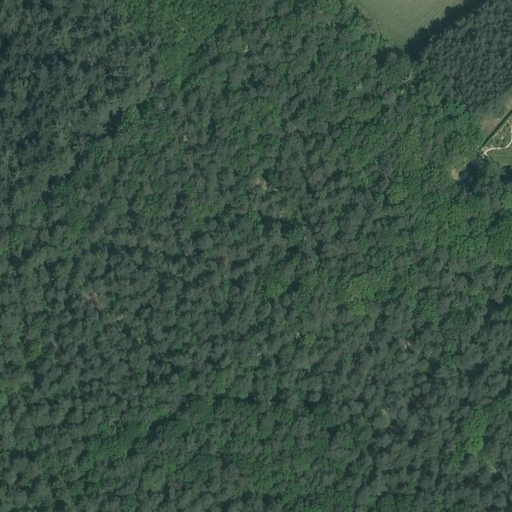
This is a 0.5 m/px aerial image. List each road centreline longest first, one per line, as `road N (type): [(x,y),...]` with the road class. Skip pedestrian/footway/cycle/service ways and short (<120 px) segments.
road 1 (track): [(511,206),(20,511)]
road 2 (track): [(246,0),(0,229)]
road 3 (track): [(312,0),(511,205)]
road 4 (track): [(400,511),(511,397)]
